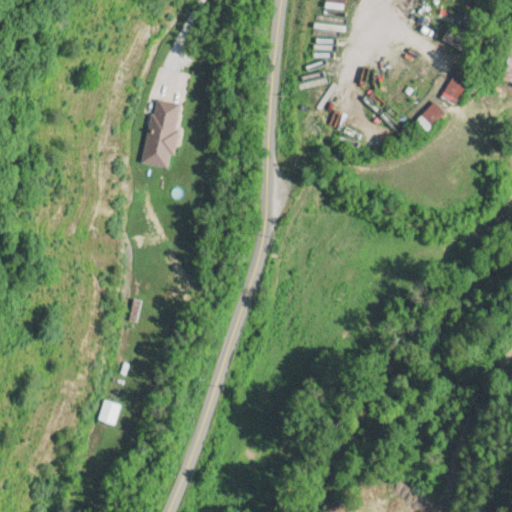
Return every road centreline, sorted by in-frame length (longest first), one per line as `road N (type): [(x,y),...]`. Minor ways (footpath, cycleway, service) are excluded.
road 1 (residential): [(143,511),(216,344),(287,0)]
road 2 (residential): [(469,511),(470,437),(511,360)]
